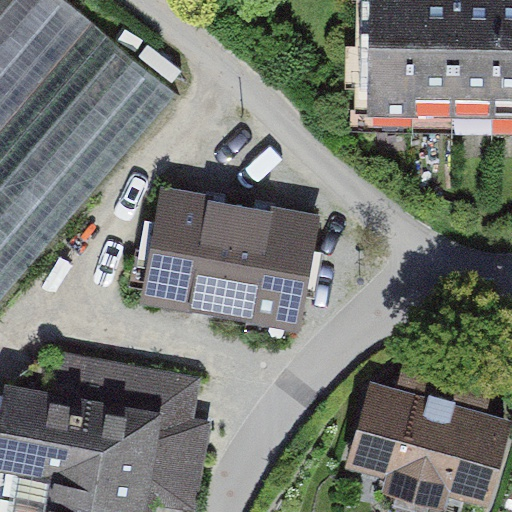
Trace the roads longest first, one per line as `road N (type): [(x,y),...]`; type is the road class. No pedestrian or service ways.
road 1 (residential): [(441,258),(145,0)]
road 2 (residential): [(441,258),(279,414),(228,511)]
